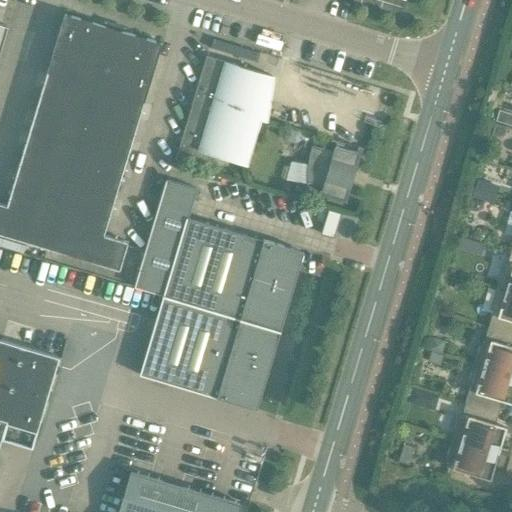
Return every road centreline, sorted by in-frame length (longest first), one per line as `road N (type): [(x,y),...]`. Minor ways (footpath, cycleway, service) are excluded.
road 1 (tertiary): [(314,510),(446,73)]
road 2 (unclassified): [(446,73),(202,0)]
road 3 (unknown): [(25,469),(62,488),(88,485),(98,476),(123,389)]
